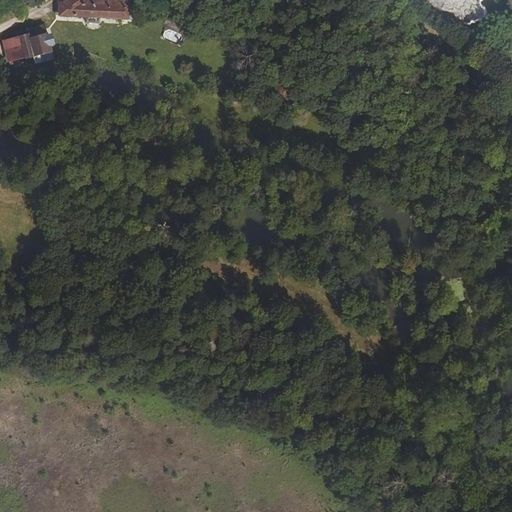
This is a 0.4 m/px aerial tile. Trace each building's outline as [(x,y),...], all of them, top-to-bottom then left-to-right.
[(130,19),(130,5),(82,3),(82,0),(63,0),(63,2),(59,2),(59,4),(58,15),(58,17),(86,18),(99,18),(130,19)] [(425,0),(429,6),(443,12),(453,14),(456,19),(455,23),(461,25),(466,30),(468,29),(468,25),(470,29),(474,26),(478,24),(482,23),(484,21),(487,21),(489,14),(486,8),(483,9),(482,4),(484,3),(483,0),(425,0)] [(14,37),(3,40),(9,63),(33,57),(35,64),(54,59),(46,26),(14,34),(14,37)] [(299,69),(287,64),(284,71),(296,76),(299,69)] [(276,87),(284,71),(275,67),(267,83),(276,87)] [(300,93),(306,81),(296,76),(284,71),(276,87),(267,105),(296,119),(307,96),(300,93)]
